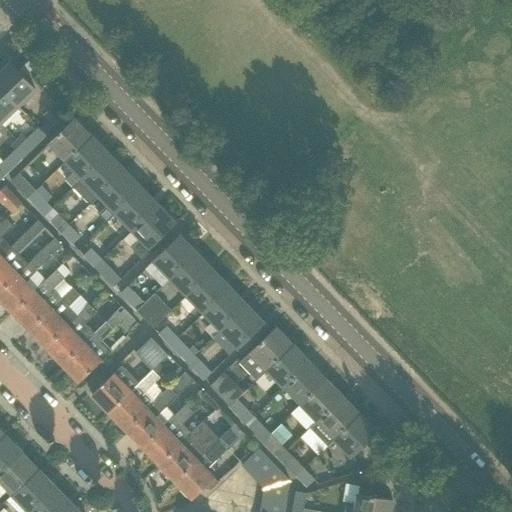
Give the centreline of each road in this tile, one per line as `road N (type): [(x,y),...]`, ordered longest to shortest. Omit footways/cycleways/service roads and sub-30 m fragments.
road 1 (tertiary): [(484,476),(34,13)]
road 2 (residential): [(127,511),(0,370)]
